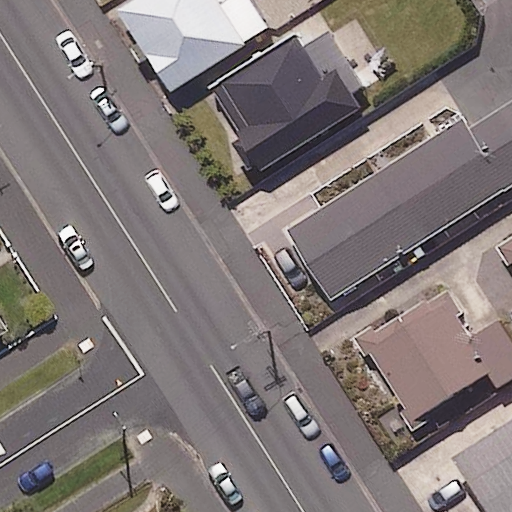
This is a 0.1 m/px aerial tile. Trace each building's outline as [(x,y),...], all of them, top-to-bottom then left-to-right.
[(269,26),(253,0),(123,0),(122,0),(169,83),(269,26)] [(356,68),(325,16),(216,82),(265,162),(364,102),(356,89),(387,70),(378,55),(356,68)] [(511,101),(475,125),(511,182),(511,181),(511,101)] [(511,182),(475,125),(468,113),(291,226),(334,294),(511,182)] [(0,334),(11,328),(0,309),(0,283),(18,273),(1,246),(0,246),(0,334)] [(367,338),(413,414),(487,370),(497,385),(511,376),(511,334),(499,314),(471,331),(446,290),(367,338)] [(511,511),(511,405),(452,445),(495,511),(511,511)]
